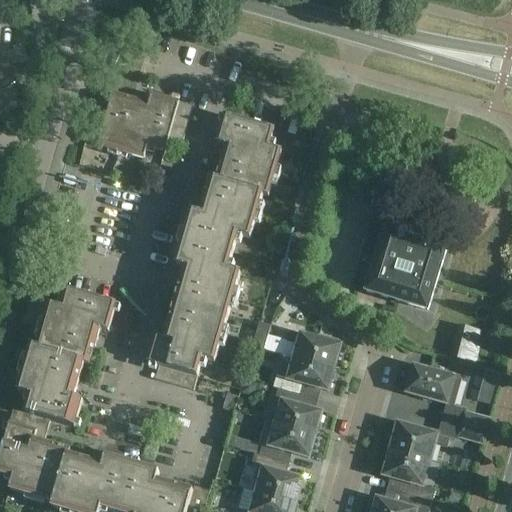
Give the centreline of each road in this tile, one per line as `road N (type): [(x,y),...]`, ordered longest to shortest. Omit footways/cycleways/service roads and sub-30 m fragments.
road 1 (residential): [(364,30),(288,279),(377,346),(333,511)]
road 2 (residential): [(13,245),(85,0)]
road 3 (residential): [(135,275),(154,211),(221,84)]
road 4 (residential): [(109,448),(149,306),(135,275)]
road 5 (residential): [(511,69),(364,30)]
road 6 (residential): [(135,275),(13,245)]
